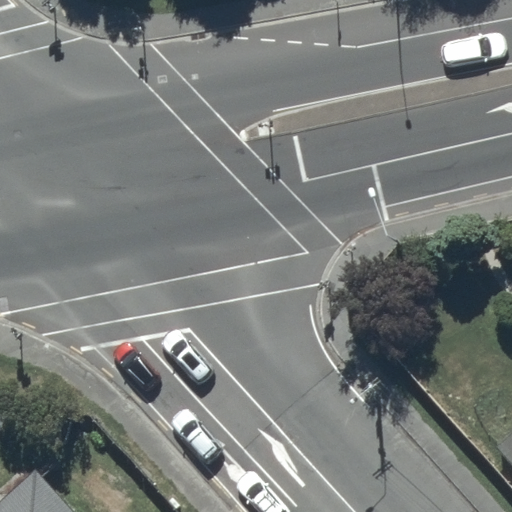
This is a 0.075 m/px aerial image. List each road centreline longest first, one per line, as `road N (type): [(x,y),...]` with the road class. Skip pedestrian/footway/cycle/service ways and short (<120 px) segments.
road 1 (trunk): [(511,84),(50,180)]
road 2 (tertiary): [(353,511),(50,180)]
